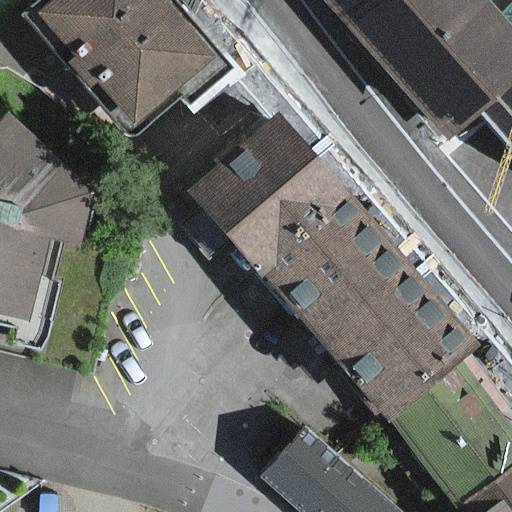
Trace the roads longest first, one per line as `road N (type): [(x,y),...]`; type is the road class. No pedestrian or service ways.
road 1 (primary): [(262,0),(410,199),(511,316)]
road 2 (residential): [(174,484),(0,431)]
